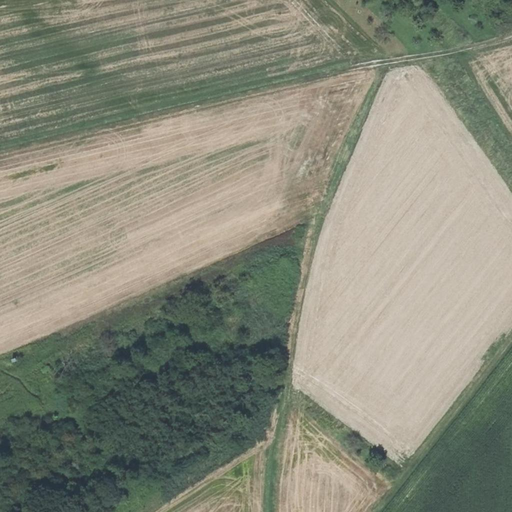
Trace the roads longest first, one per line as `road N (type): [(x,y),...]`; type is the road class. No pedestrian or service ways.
road 1 (track): [(0,151),(511,34)]
road 2 (track): [(374,511),(511,337)]
